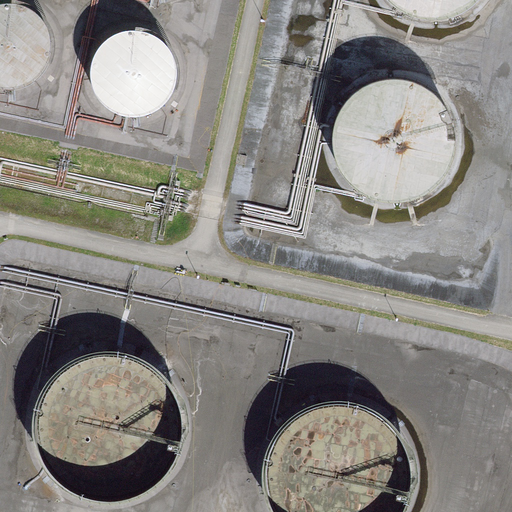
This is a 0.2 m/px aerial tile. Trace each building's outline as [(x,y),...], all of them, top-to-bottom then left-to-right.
[(398,0),(409,11),(430,21),(453,23),(475,15),(491,0),(398,0)] [(47,72),(54,58),(55,43),(50,28),(39,16),(25,9),(9,8),(0,11),(0,84),(5,87),(20,88),(35,83),(47,72)] [(173,103),(180,89),(181,73),(175,59),(165,47),(151,40),(135,39),(120,44),(108,54),(101,69),(101,84),(106,99),(116,111),(130,118),(146,119),(161,114),(173,103)] [(366,196),(386,206),(410,208),(432,200),(449,185),(459,164),(461,141),(453,119),(438,101),(417,91),(393,90),(372,97),(354,113),(344,134),(343,157),(350,179),(366,196)] [(168,468),(179,442),(180,415),(170,389),(150,369),(125,357),(97,357),(71,367),(51,386),(39,411),(39,439),(49,465),(68,485),(93,496),(121,497),(147,487),(168,468)] [(401,511),(409,494),(410,466),(400,440),(381,420),(355,409),(327,408),(301,418),(281,437),(270,462),(269,490),(277,511),(401,511)]
